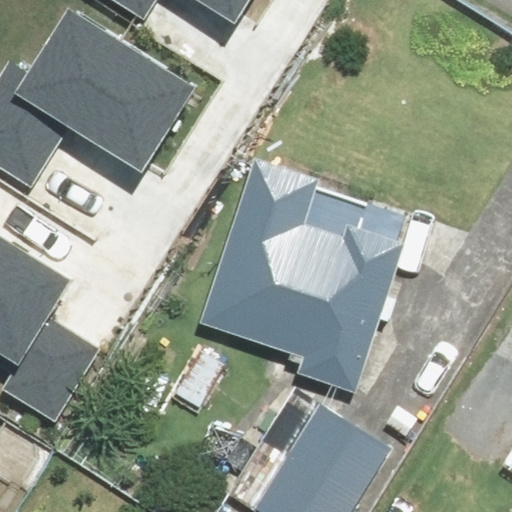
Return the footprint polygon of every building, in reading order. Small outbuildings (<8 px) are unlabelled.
[(115,0),(145,18),(155,0),(197,0),(235,23),(248,0),(115,0)] [(26,74),(13,65),(0,83),(0,182),(24,199),(76,125),(142,170),(197,92),(73,6),(26,74)] [(267,150),(214,317),(319,350),(312,370),(371,388),(418,240),(362,222),(359,231),(319,218),(334,172),(267,150)] [(0,344),(21,357),(1,389),(63,426),(108,352),(49,316),(75,273),(0,228),(0,344)] [(237,370),(201,347),(172,393),(208,416),(237,370)] [(332,398),(266,505),(278,511),(360,511),(404,442),(332,398)]
